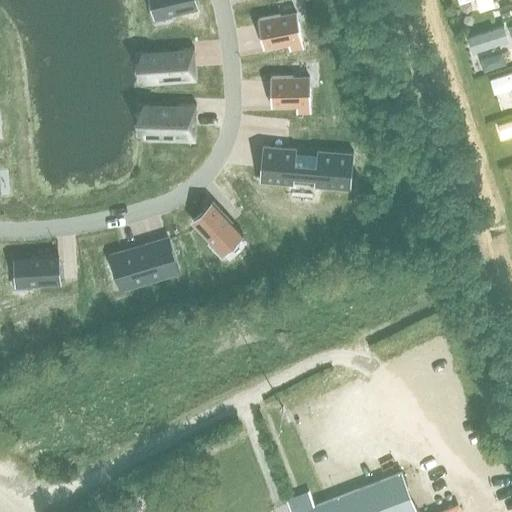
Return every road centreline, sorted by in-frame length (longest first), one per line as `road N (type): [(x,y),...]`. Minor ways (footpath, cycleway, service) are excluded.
road 1 (unknown): [(1,511),(326,348)]
road 2 (unknown): [(489,511),(363,407)]
